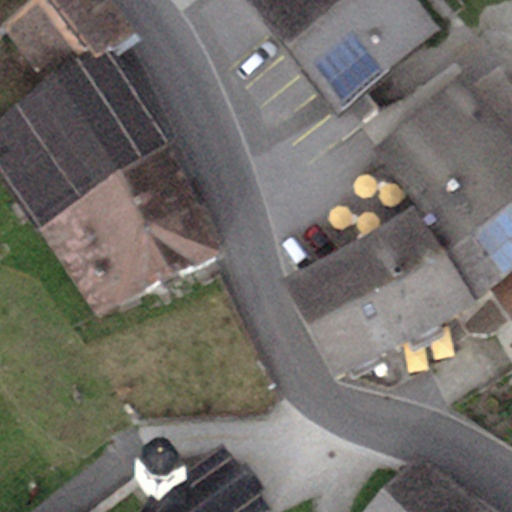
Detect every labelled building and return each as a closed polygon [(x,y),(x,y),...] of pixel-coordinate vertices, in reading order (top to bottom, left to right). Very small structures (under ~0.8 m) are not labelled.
[(133,43),(97,0),(52,0),(12,32),(60,91),(109,60),(133,43)] [(257,0),(341,104),(424,38),(393,0),(257,0)] [(0,168),(44,229),(167,153),(109,60),(60,91),(21,119),(26,126),(14,135),(12,133),(0,141),(0,168)] [(511,152),(462,92),(386,156),(417,196),(488,289),(511,271),(511,152)] [(216,258),(167,153),(44,229),(100,313),(216,258)] [(291,293),(337,376),(349,371),(391,386),(458,350),(445,323),(458,314),(488,289),(417,196),(408,202),(399,220),(403,229),(361,256),(291,293)] [(511,276),(495,288),(511,315),(511,276)] [(264,511),(222,452),(182,481),(164,456),(135,477),(154,500),(145,511),(264,511)] [(473,511),(421,468),(381,511),(473,511)]
